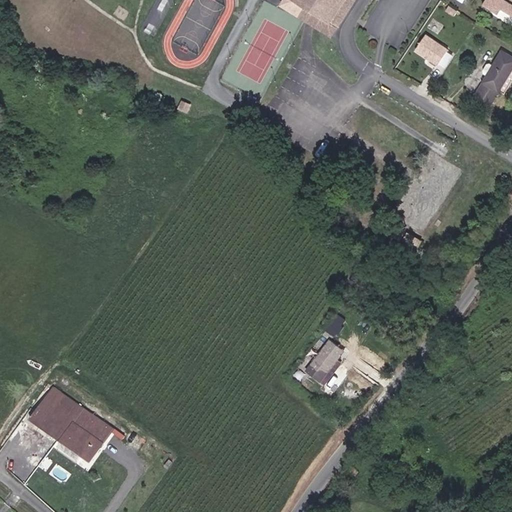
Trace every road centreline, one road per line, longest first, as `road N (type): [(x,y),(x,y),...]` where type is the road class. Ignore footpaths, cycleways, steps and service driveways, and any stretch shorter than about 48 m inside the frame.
road 1 (tertiary): [(300,511),(471,299),(511,231)]
road 2 (residential): [(367,0),(350,27),(352,55),(511,154)]
